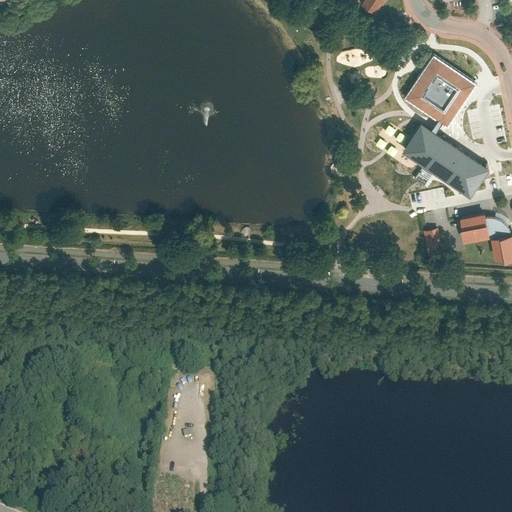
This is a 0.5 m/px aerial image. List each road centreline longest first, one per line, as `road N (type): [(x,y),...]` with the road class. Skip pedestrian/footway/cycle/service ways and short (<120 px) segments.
road 1 (residential): [(0,255),(511,291)]
road 2 (residential): [(511,98),(499,49),(479,31),(438,22),(414,0)]
